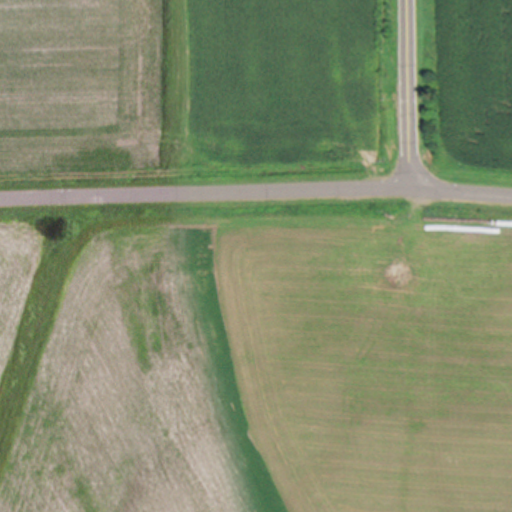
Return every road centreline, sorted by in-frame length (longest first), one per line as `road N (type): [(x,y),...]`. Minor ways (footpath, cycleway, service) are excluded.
road 1 (residential): [(0,203),(511,210)]
road 2 (residential): [(414,205),(410,0)]
